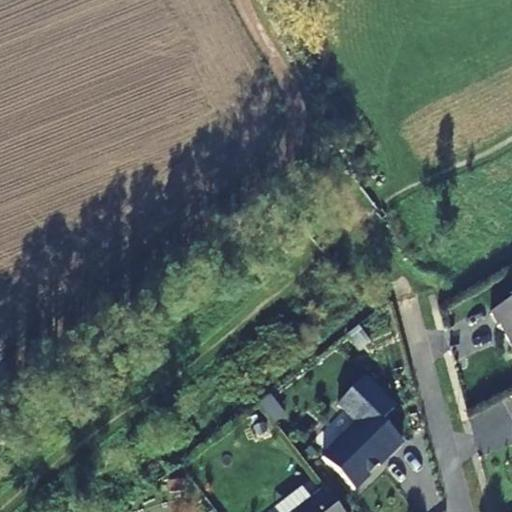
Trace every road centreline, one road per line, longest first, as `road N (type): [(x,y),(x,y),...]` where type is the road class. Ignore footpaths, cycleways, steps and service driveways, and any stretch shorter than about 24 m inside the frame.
road 1 (track): [(0,379),(278,164),(302,136)]
road 2 (residential): [(459,511),(408,301)]
road 3 (track): [(302,136),(298,113),(239,0)]
